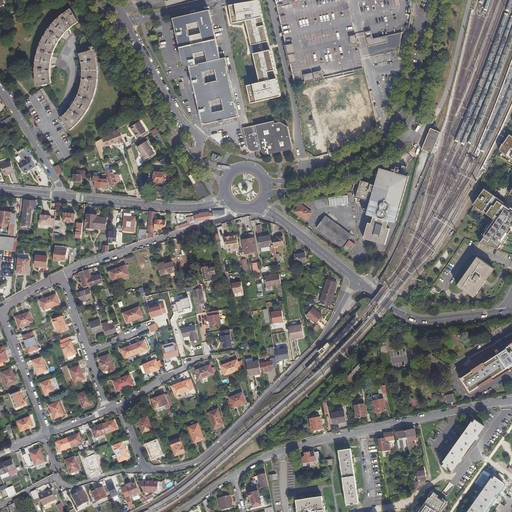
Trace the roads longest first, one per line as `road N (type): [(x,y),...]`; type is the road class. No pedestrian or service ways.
road 1 (residential): [(142,469),(200,459),(319,341),(355,279)]
road 2 (tertiary): [(265,193),(350,171),(402,131),(423,88),(439,0)]
road 3 (tertiary): [(429,0),(413,89),(398,119),(365,152),(306,173)]
road 4 (residential): [(236,207),(229,217),(59,276)]
road 5 (residential): [(270,0),(306,173)]
road 6 (tertiary): [(94,0),(185,149)]
road 7 (tertiary): [(60,195),(172,207),(226,198)]
road 8 (residential): [(355,279),(417,320),(504,312)]
road 9 (residential): [(197,156),(197,137),(125,22)]
road 10 (residential): [(0,505),(52,477),(72,486),(142,469)]
road 11 (residential): [(505,402),(362,431)]
road 12 (residential): [(47,434),(0,312)]
road 13 (residential): [(257,205),(355,279)]
road 14 (residential): [(0,88),(60,195)]
